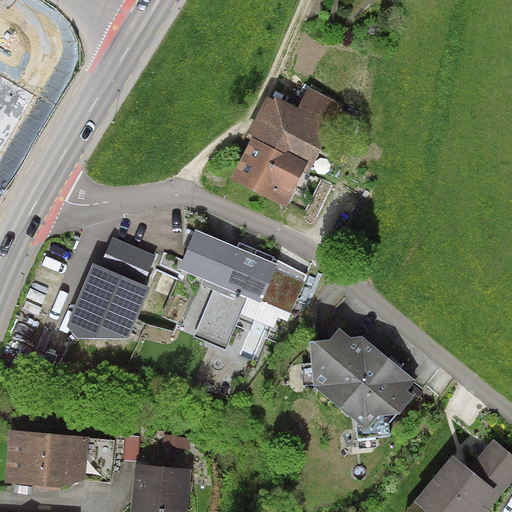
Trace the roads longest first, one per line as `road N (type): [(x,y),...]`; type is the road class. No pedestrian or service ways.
road 1 (unclassified): [(511,410),(296,236),(187,197)]
road 2 (residential): [(308,0),(271,85),(199,163),(187,197)]
road 3 (secondary): [(160,0),(48,182)]
road 4 (unclassified): [(187,197),(116,208),(48,182)]
